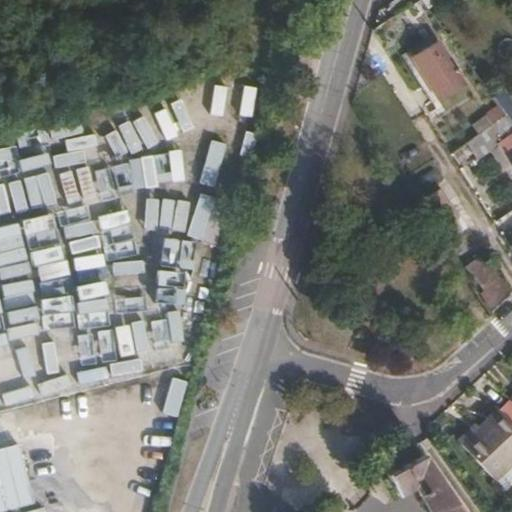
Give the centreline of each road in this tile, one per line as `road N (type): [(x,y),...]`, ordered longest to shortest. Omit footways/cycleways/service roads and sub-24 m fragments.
road 1 (tertiary): [(263,348),(359,0)]
road 2 (residential): [(263,348),(354,381),(418,391),(444,381),(511,317)]
road 3 (tertiary): [(210,511),(263,348)]
road 4 (unknown): [(511,273),(419,137)]
road 5 (unknown): [(388,389),(475,511)]
road 6 (unknown): [(0,430),(37,428),(54,439),(89,511)]
